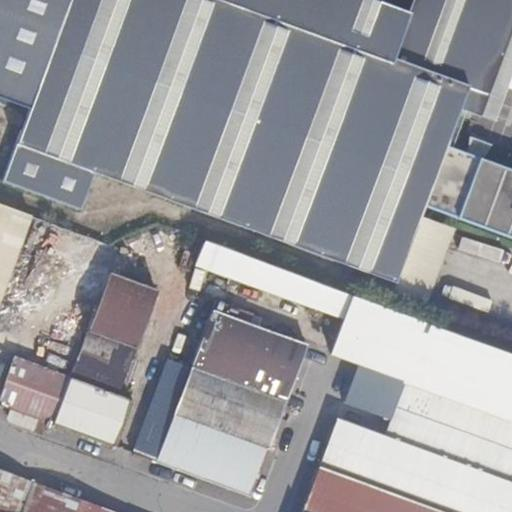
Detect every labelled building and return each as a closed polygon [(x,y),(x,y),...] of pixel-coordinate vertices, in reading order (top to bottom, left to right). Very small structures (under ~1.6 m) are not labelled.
[(0,0),(0,93),(38,108),(78,0),(0,0)] [(78,0),(38,108),(16,174),(78,198),(150,0),(78,0)] [(150,0),(78,198),(96,205),(110,167),(279,230),(327,100),(363,0),(150,0)] [(459,146),(471,113),(482,117),(511,31),(511,0),(422,0),(417,15),(375,0),(363,0),(327,100),(469,151),(470,150),(459,146)] [(511,31),(482,117),(489,119),(511,55),(511,31)] [(511,167),(469,151),(327,100),(279,230),(409,277),(437,201),(448,205),(447,207),(511,230),(511,167)] [(511,167),(511,164),(470,150),(469,151),(511,167)] [(0,303),(31,218),(0,206),(0,303)] [(69,378),(117,396),(156,291),(108,273),(69,378)] [(176,364),(190,369),(211,311),(198,307),(176,364)] [(190,369),(227,383),(285,404),(306,346),(211,311),(190,369)] [(69,378),(12,357),(0,389),(0,407),(11,411),(45,424),(51,426),(69,378)] [(176,364),(167,361),(149,408),(209,430),(227,383),(190,369),(176,364)] [(381,436),(334,419),(299,511),(511,511),(511,421),(355,364),(347,384),(378,396),(372,414),(387,420),(381,436)] [(51,426),(115,450),(132,402),(117,396),(69,378),(51,426)] [(267,451),(285,404),(227,383),(209,430),(267,451)] [(372,414),(378,396),(347,384),(340,403),(372,414)] [(250,499),(267,451),(209,430),(149,408),(132,456),(250,499)] [(8,420),(41,433),(45,424),(11,411),(8,420)] [(97,511),(99,508),(0,472),(0,511),(97,511)]
